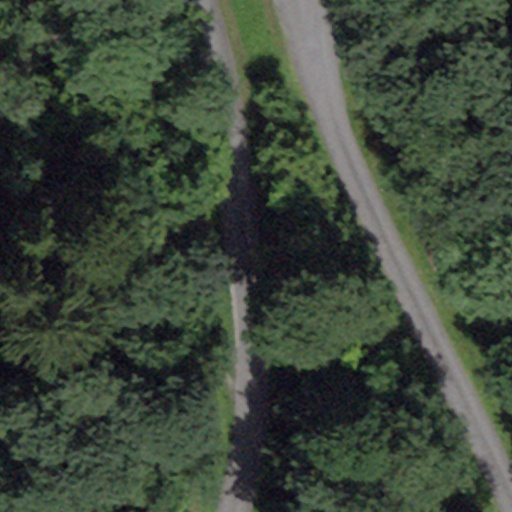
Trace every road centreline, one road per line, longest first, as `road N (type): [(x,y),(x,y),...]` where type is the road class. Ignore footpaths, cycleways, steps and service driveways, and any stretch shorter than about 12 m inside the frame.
road 1 (unclassified): [(511,503),(349,163),(317,72),(305,0)]
road 2 (unclassified): [(234,511),(253,394),(248,297),(227,104),(204,0)]
road 3 (track): [(253,394),(165,259),(39,0)]
